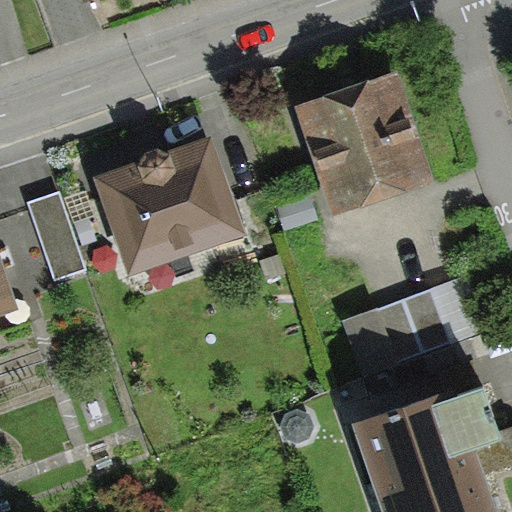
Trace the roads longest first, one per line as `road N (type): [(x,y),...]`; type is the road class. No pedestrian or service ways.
road 1 (tertiary): [(0,114),(330,0)]
road 2 (residential): [(511,202),(446,0)]
